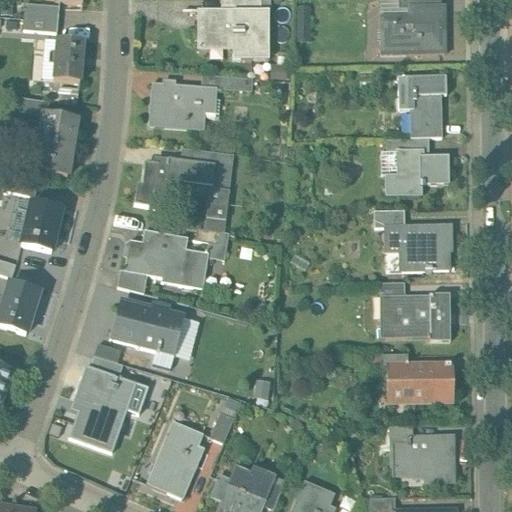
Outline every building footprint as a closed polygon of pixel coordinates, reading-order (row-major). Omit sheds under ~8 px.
[(260,0),(221,0),(221,13),(260,13),(260,0)] [(416,0),(416,9),(437,9),(439,9),(438,0),(416,0)] [(59,9),(24,7),(23,20),(57,23),(59,9)] [(416,9),(408,9),(408,18),(380,19),(380,43),(409,43),(409,57),(441,56),(441,30),(438,30),(437,9),(416,9)] [(221,13),(182,13),(182,14),(198,14),(198,48),(232,48),(232,62),(251,62),(251,56),(264,56),(264,13),(260,13),(221,13)] [(57,23),(23,20),(22,34),(56,36),(58,23),(57,23)] [(82,44),(56,42),(53,83),(79,85),(82,44)] [(251,93),(252,81),(201,78),(201,89),(216,91),(251,93)] [(445,79),(397,81),(398,113),(409,113),(409,130),(441,129),(440,99),(445,99),(445,79)] [(201,89),(151,86),(148,129),(203,133),(204,116),(214,116),(216,91),(201,89)] [(48,105),(20,101),(18,114),(42,118),(43,116),(46,116),(48,105)] [(46,116),(43,116),(42,118),(33,174),(66,179),(76,121),(46,116)] [(441,129),(409,130),(410,141),(422,141),(441,140),(441,129)] [(422,141),(410,141),(410,142),(386,142),(386,154),(396,154),(396,153),(423,153),(422,141)] [(211,155),(181,151),(180,163),(209,166),(211,155)] [(423,159),(423,153),(396,153),(396,154),(396,178),(385,178),(385,198),(421,198),(421,189),(423,189),(423,187),(448,186),(447,159),(423,159)] [(386,154),(380,155),(380,178),(385,178),(396,178),(396,154),(386,154)] [(232,157),(211,155),(209,166),(180,163),(167,161),(166,167),(144,164),(139,206),(134,205),(134,207),(163,212),(165,187),(178,189),(178,184),(210,188),(206,220),(224,222),(232,157)] [(36,187),(11,181),(8,194),(33,200),(36,187)] [(60,211),(31,205),(21,248),(50,254),(60,211)] [(401,213),(374,214),(374,231),(384,230),(384,229),(402,229),(401,213)] [(402,229),(384,229),(384,230),(384,252),(401,251),(402,274),(425,273),(425,274),(431,274),(431,272),(448,272),(448,253),(447,253),(447,228),(402,229)] [(220,234),(196,230),(194,243),(218,247),(220,234)] [(187,241),(144,233),(141,247),(131,245),(126,249),(124,259),(126,259),(123,274),(124,274),(146,278),(161,281),(160,285),(202,292),(208,256),(206,256),(206,255),(204,255),(204,256),(185,253),(187,241)] [(15,268),(0,263),(0,277),(11,281),(15,268)] [(146,278),(124,274),(123,274),(119,273),(116,290),(143,297),(146,278)] [(37,294),(9,285),(0,315),(0,329),(24,336),(37,294)] [(404,285),(379,286),(379,300),(384,300),(384,299),(404,299),(404,285)] [(404,299),(384,299),(384,300),(385,341),(426,340),(426,343),(449,343),(448,298),(404,299)] [(184,320),(123,304),(118,322),(115,321),(110,342),(137,348),(137,349),(158,354),(159,353),(174,357),(184,320)] [(120,353),(97,347),(93,359),(116,366),(120,353)] [(407,357),(380,358),(381,370),(385,370),(385,371),(387,371),(387,369),(407,369),(407,357)] [(116,366),(93,359),(90,371),(118,381),(122,368),(116,366)] [(407,369),(387,369),(387,371),(387,384),(388,384),(389,407),(390,407),(390,402),(448,401),(449,406),(450,406),(449,367),(444,367),(444,369),(407,369)] [(0,401),(11,374),(0,370),(0,401)] [(90,371),(85,370),(74,402),(82,405),(69,441),(111,455),(126,412),(120,410),(129,385),(118,381),(90,371)] [(233,422),(219,416),(209,441),(222,447),(233,422)] [(203,438),(172,425),(156,461),(162,464),(151,490),(182,503),(203,452),(198,449),(203,438)] [(413,429),(388,430),(388,431),(389,431),(390,442),(412,441),(411,431),(413,431),(413,429)] [(412,441),(390,442),(391,481),(422,485),(455,484),(454,440),(412,441)] [(253,471),(250,477),(235,470),(228,486),(223,484),(217,502),(221,504),(217,511),(260,511),(272,486),(274,480),(253,471)] [(334,497),(303,484),(291,511),(334,511),(335,511),(329,509),(334,497)] [(273,511),(282,490),(272,486),(262,509),(268,511),(273,511)] [(394,501),(368,502),(368,511),(390,511),(391,503),(394,503),(394,501)]
